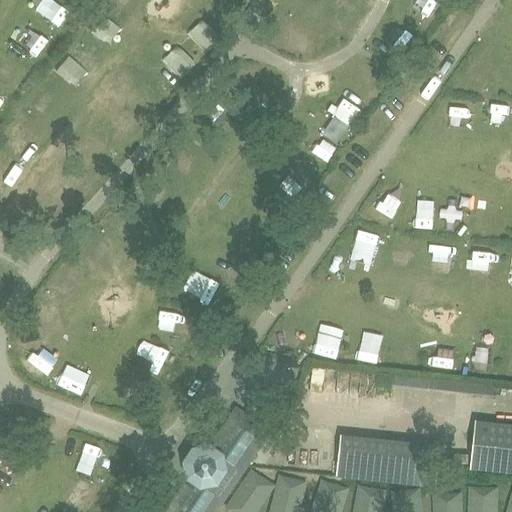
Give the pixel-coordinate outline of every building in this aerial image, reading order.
[(132,25),(140,5),(127,0),(107,0),(103,13),(132,25)] [(427,6),(424,15),(437,20),(444,0),(421,0),(420,3),(427,6)] [(212,5),(203,17),(220,30),(229,18),(212,5)] [(198,25),(184,39),(201,56),(215,43),(198,25)] [(100,31),(87,51),(109,66),(122,46),(100,31)] [(174,89),(189,78),(172,56),(157,67),(174,89)] [(468,68),(465,90),(486,93),(489,71),(468,68)] [(125,128),(142,104),(129,95),(112,119),(125,128)] [(506,123),(508,102),(492,100),(490,122),(506,123)] [(464,123),(466,103),(450,101),(447,122),(464,123)] [(222,272),(239,282),(249,263),(232,254),(222,272)] [(295,359),(304,332),(286,326),(277,353),(295,359)] [(158,347),(150,365),(169,373),(177,354),(158,347)] [(414,389),(418,378),(399,372),(396,383),(414,389)] [(216,511),(271,432),(239,409),(225,430),(227,431),(212,453),(211,453),(197,455),(191,465),(193,477),(194,477),(179,500),(177,499),(168,511),(216,511)] [(511,426),(475,423),(470,471),(511,475),(511,426)] [(428,442),(342,441),(341,475),(427,477),(428,442)] [(0,460),(0,480),(9,466),(0,460)] [(433,511),(432,493),(333,499),(333,511),(433,511)] [(306,511),(306,502),(243,507),(243,511),(306,511)]
